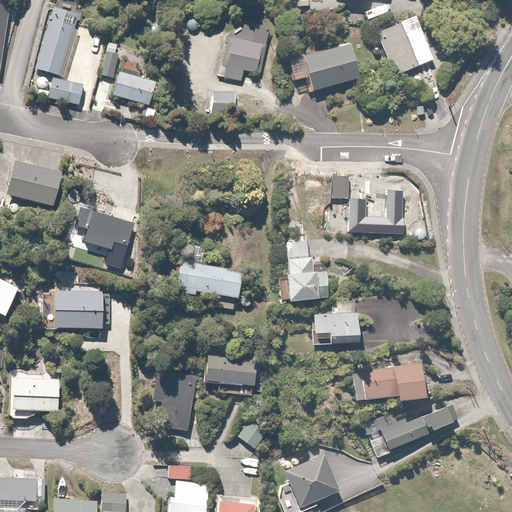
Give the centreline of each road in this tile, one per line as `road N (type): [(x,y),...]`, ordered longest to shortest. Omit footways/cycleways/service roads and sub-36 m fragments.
road 1 (residential): [(0,117),(107,142),(135,135),(289,139),(469,158)]
road 2 (secondary): [(469,158),(462,274),(487,369),(511,415)]
